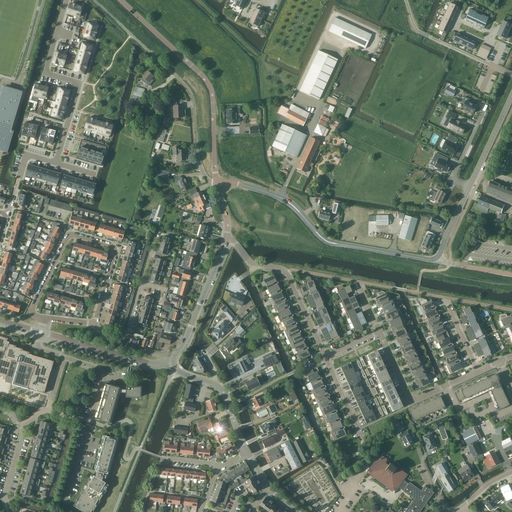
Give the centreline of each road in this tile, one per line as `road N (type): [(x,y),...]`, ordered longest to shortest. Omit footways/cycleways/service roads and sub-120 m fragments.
road 1 (tertiary): [(437,256),(324,241),(279,197),(217,183)]
road 2 (residential): [(217,183),(198,158),(189,91),(93,0)]
road 3 (tertiary): [(217,183),(207,81),(120,0)]
road 4 (residential): [(93,324),(114,250),(74,235),(33,308)]
road 5 (residential): [(66,0),(45,73),(78,83),(56,163)]
road 6 (residential): [(326,360),(285,269),(251,263),(227,238)]
road 7 (residential): [(116,511),(175,367)]
road 8 (tertiary): [(169,362),(227,238)]
road 9 (residential): [(89,422),(101,371),(39,349),(40,333)]
road 10 (residential): [(169,362),(148,364),(40,333)]
